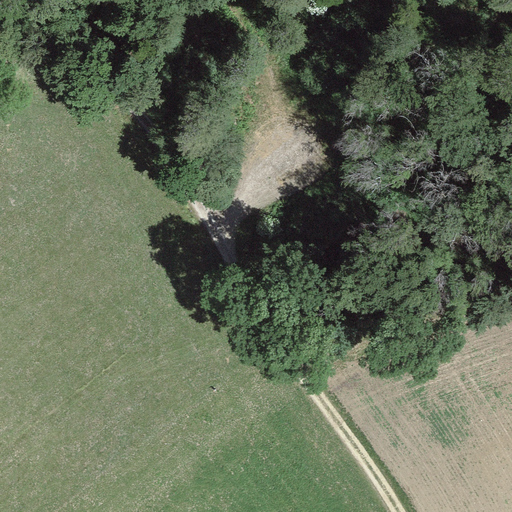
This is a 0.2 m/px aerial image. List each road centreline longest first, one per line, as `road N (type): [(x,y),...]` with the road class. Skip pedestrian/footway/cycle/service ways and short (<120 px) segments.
road 1 (track): [(0,41),(78,66),(162,144),(249,303),(399,511)]
road 2 (track): [(224,0),(270,72),(270,135),(216,242)]
